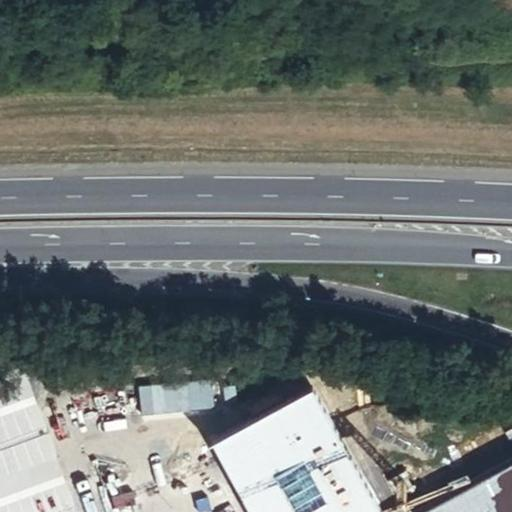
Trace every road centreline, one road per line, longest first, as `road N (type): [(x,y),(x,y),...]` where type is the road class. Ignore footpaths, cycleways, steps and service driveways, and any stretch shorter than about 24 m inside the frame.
road 1 (trunk): [(0,274),(280,287),(343,296),(511,344)]
road 2 (trunk): [(0,248),(349,245),(511,254)]
road 3 (trunk): [(511,203),(0,197)]
